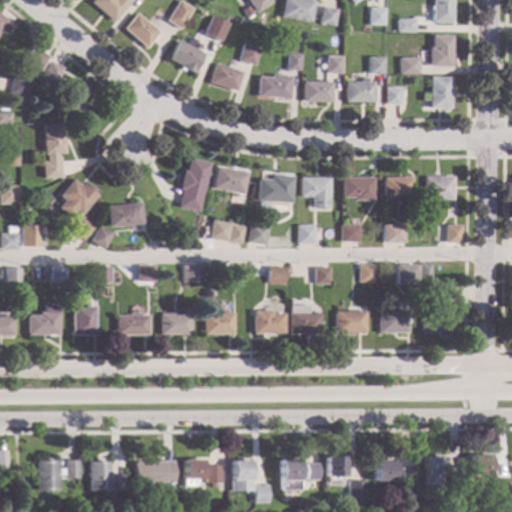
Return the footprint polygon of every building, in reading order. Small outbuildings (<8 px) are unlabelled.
[(130,0),(111,23),(89,4),(92,0),(130,0)] [(267,0),(270,3),(254,14),(245,0),(267,0)] [(297,0),(313,3),(309,23),(278,17),(281,0),(297,0)] [(450,0),(450,24),(430,23),(430,0),(450,0)] [(191,9),(178,30),(165,22),(177,1),(191,9)] [(251,14),(244,19),(240,12),(246,7),(251,14)] [(335,10),(332,27),(317,24),(320,7),(335,10)] [(382,9),(382,26),(379,26),(379,30),(375,30),(375,26),(366,26),(367,8),(382,9)] [(156,34),(144,49),(121,30),(133,15),(156,34)] [(0,16),(13,25),(6,35),(0,31),(0,16)] [(226,25),(218,43),(200,34),(209,17),(226,25)] [(412,33),(395,33),(395,20),(412,21),(412,33)] [(450,67),(427,68),(427,48),(430,48),(430,36),(449,36),(450,67)] [(201,54),(193,71),(194,72),(193,75),(177,67),(178,66),(166,60),(176,41),(201,54)] [(257,50),(252,66),(236,61),(241,45),(257,50)] [(47,57),(39,72),(22,63),(30,48),(47,57)] [(298,55),(297,72),(285,71),(286,54),(298,55)] [(339,75),(324,75),(324,57),(339,57),(339,75)] [(381,74),(365,74),(365,58),(381,58),(381,74)] [(416,75),(397,75),(397,59),(416,59),(416,75)] [(61,68),(54,85),(40,78),(47,62),(61,68)] [(239,74),(234,92),(207,83),(213,65),(239,74)] [(288,77),(286,100),(254,97),(256,78),(269,79),(269,76),(288,77)] [(28,81),(23,98),(7,94),(11,77),(28,81)] [(365,82),(371,83),(371,103),(342,103),(343,83),(359,83),(359,79),(365,79),(365,82)] [(448,79),(448,109),(427,109),(428,79),(448,79)] [(91,91),(75,119),(56,109),(72,81),(91,91)] [(329,103),(300,103),(301,83),(329,84),(329,103)] [(398,105),(383,105),(383,89),(398,89),(398,105)] [(9,125),(0,124),(0,113),(9,113),(9,125)] [(60,139),(62,139),(63,154),(55,155),(55,160),(57,160),(59,178),(40,180),(39,162),(44,162),(43,156),(42,156),(39,126),(59,124),(60,139)] [(15,167),(0,167),(0,148),(1,148),(15,148),(15,167)] [(207,164),(197,213),(176,208),(180,191),(177,190),(181,171),(184,172),(187,160),(207,164)] [(245,174),(241,195),(210,189),(214,168),(245,174)] [(290,178),(288,204),(254,201),(256,180),(268,181),(268,176),(290,178)] [(326,198),(326,205),(311,205),(311,198),(297,198),(297,178),(327,179),(326,198)] [(410,198),(407,198),(408,205),(394,205),(394,198),(381,199),(381,179),(409,178),(410,198)] [(451,200),(422,200),(422,178),(450,178),(451,200)] [(371,201),(351,202),(351,199),(340,199),(340,179),(370,179),(371,201)] [(79,187),(82,184),(95,196),(79,216),(74,211),(68,219),(56,209),(62,201),(56,197),(70,180),(79,187)] [(14,201),(0,200),(0,188),(14,188),(14,201)] [(140,225),(139,226),(140,232),(128,233),(128,226),(107,228),(105,207),(138,204),(140,225)] [(92,228),(80,243),(68,233),(79,218),(92,228)] [(226,224),(223,243),(205,240),(206,239),(199,238),(202,221),(226,224)] [(37,249),(17,248),(18,226),(37,226),(37,249)] [(240,229),(237,245),(225,243),(228,226),(240,229)] [(265,228),(262,246),(244,243),(247,226),(265,228)] [(357,243),(338,243),(338,226),(356,226),(357,243)] [(401,244),(381,244),(381,226),(401,226),(401,244)] [(459,243),(443,243),(443,226),(459,226),(459,243)] [(109,234),(101,250),(88,243),(96,227),(109,234)] [(311,244),(294,245),(294,227),(311,227),(311,244)] [(15,251),(0,250),(0,235),(15,235),(15,251)] [(414,285),(395,286),(394,266),(414,265),(414,285)] [(429,281),(417,281),(417,265),(428,265),(429,281)] [(151,283),(135,283),(135,266),(151,266),(151,283)] [(239,282),(227,283),(226,266),(239,266),(239,282)] [(282,269),(281,286),(264,284),(266,267),(282,269)] [(371,283),(356,283),(356,267),(370,267),(371,267),(371,283)] [(18,286),(3,286),(2,268),(17,268),(18,286)] [(64,284),(48,284),(47,268),(64,268),(64,284)] [(109,283),(90,284),(90,269),(108,268),(109,283)] [(326,284),(311,284),(312,269),(326,269),(326,284)] [(195,287),(181,288),(181,271),(194,270),(195,287)] [(449,303),(447,303),(447,311),(450,311),(450,333),(420,333),(419,314),(433,313),(433,304),(429,304),(428,285),(449,285),(449,303)] [(55,336),(23,336),(23,316),(35,316),(35,313),(38,313),(38,306),(54,305),(55,336)] [(91,336),(68,337),(67,307),(90,306),(91,336)] [(305,314),(316,314),(316,334),(287,333),(287,307),(305,307),(305,314)] [(362,334),(331,334),(331,312),(362,311),(362,334)] [(269,314),(281,314),(281,334),(250,334),(250,312),(269,312),(269,314)] [(405,333),(375,333),(375,314),(389,314),(389,312),(405,312),(405,333)] [(187,336),(156,336),(156,315),(186,314),(187,336)] [(229,334),(200,335),(200,316),(213,316),(213,314),(229,314),(229,334)] [(10,337),(0,337),(0,316),(10,316),(10,337)] [(144,336),(111,336),(111,316),(144,316),(144,336)] [(487,475),(468,475),(468,456),(487,456),(487,475)] [(342,478),(339,478),(339,488),(322,488),(323,457),(342,457),(342,478)] [(439,477),(440,477),(440,487),(420,487),(420,458),(439,458),(439,477)] [(76,480),(61,480),(61,477),(55,478),(56,493),(33,493),(33,461),(55,460),(55,469),(61,469),(61,461),(75,461),(76,480)] [(199,480),(195,480),(195,488),(181,488),(181,460),(200,461),(199,480)] [(297,492),(277,492),(277,460),(296,460),(297,492)] [(391,482),(371,483),(371,461),(391,460),(391,482)] [(247,480),(249,480),(249,493),(226,493),(226,462),(247,461),(247,480)] [(107,492),(85,492),(85,462),(106,462),(107,492)] [(170,484),(130,484),(130,463),(170,463),(170,484)] [(316,481),(303,481),(302,465),(315,465),(316,481)] [(218,484),(214,484),(214,489),(208,489),(207,485),(202,485),(202,466),(217,466),(218,484)] [(411,484),(400,485),(399,468),(411,468),(411,484)] [(461,487),(445,487),(445,468),(460,468),(461,487)] [(120,492),(108,492),(107,475),(120,475),(120,492)] [(509,496),(494,496),(493,479),(508,479),(509,496)] [(362,498),(345,499),(345,483),(362,482),(362,498)] [(265,505),(251,505),(250,487),(265,487),(265,505)]
